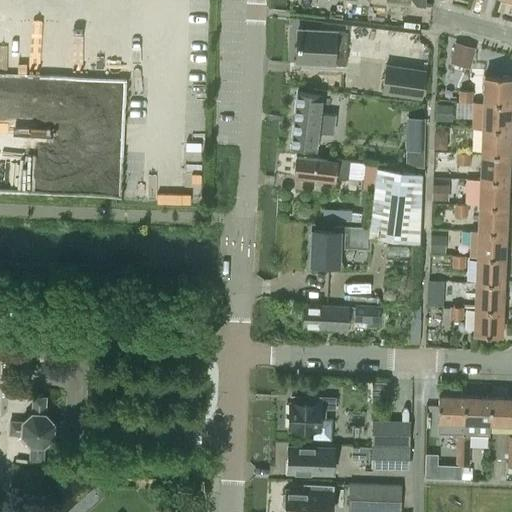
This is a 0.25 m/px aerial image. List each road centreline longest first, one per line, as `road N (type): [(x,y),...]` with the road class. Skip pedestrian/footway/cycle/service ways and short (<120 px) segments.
road 1 (unclassified): [(242,228),(253,0)]
road 2 (residential): [(234,358),(415,354)]
road 3 (residential): [(410,511),(415,354)]
road 4 (unclassified): [(228,511),(234,358)]
